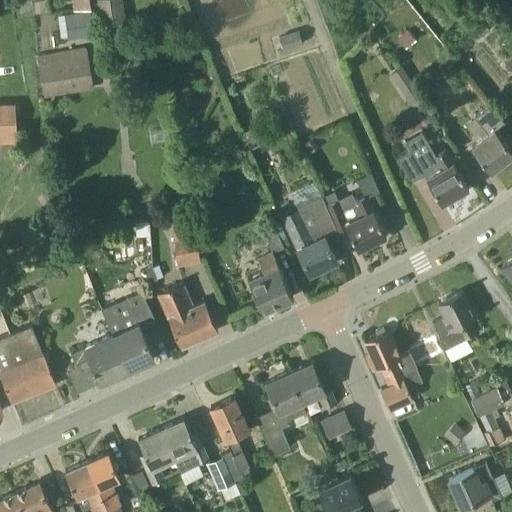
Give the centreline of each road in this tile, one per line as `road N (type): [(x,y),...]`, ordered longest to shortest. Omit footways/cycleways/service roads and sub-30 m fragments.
road 1 (tertiary): [(325,312),(0,457)]
road 2 (unclassified): [(411,511),(325,312)]
road 3 (tertiary): [(511,208),(420,267),(325,312)]
